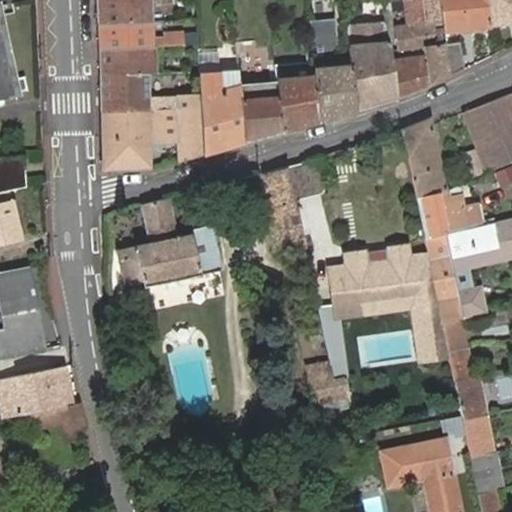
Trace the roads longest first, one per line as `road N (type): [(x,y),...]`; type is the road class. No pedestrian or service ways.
road 1 (residential): [(511,71),(436,106),(73,206)]
road 2 (residential): [(73,206),(96,368),(135,511)]
road 3 (residential): [(67,0),(73,206)]
